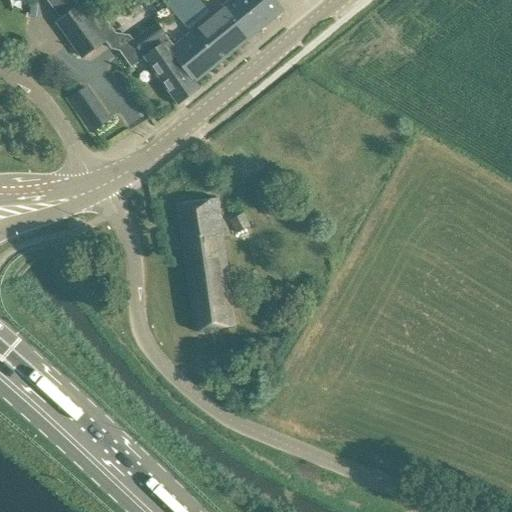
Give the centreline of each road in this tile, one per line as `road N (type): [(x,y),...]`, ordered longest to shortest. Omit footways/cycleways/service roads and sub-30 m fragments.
road 1 (unclassified): [(486,511),(360,458),(293,444),(222,416),(187,391),(137,325),(135,256),(105,181)]
road 2 (tertiary): [(105,181),(341,0)]
road 3 (unclassified): [(105,181),(45,100),(0,70)]
road 4 (primary): [(63,433),(72,402),(65,377),(0,322)]
road 5 (primary): [(155,511),(63,433)]
